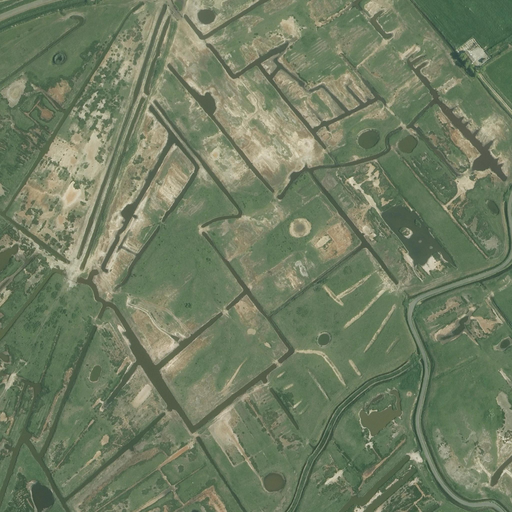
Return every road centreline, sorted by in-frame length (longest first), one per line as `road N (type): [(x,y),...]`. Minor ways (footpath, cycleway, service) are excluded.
road 1 (unclassified): [(502,511),(455,498),(433,470),(418,425),(427,369),(410,313),(420,299),(489,274),(511,255)]
road 2 (track): [(76,270),(168,0)]
road 3 (track): [(424,355),(341,408),(290,511)]
